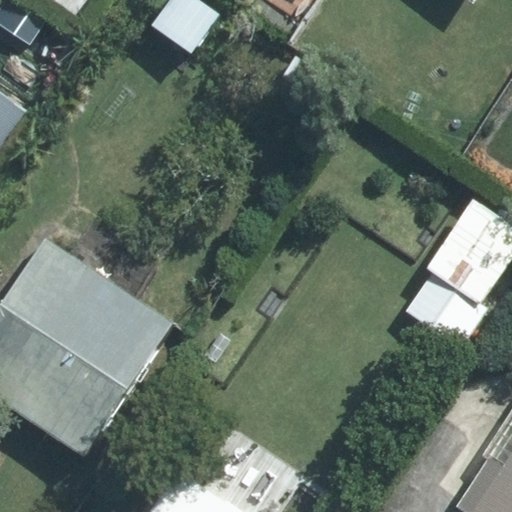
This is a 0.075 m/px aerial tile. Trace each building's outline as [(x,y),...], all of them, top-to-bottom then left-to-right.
[(484,0),(450,0),(474,16),(484,0)] [(511,274),(511,233),(472,205),(397,313),(456,354),(511,274)] [(0,396),(78,448),(156,330),(36,251),(0,305),(0,396)] [(511,511),(511,435),(466,511),(511,511)] [(233,511),(151,458),(115,511),(233,511)]
